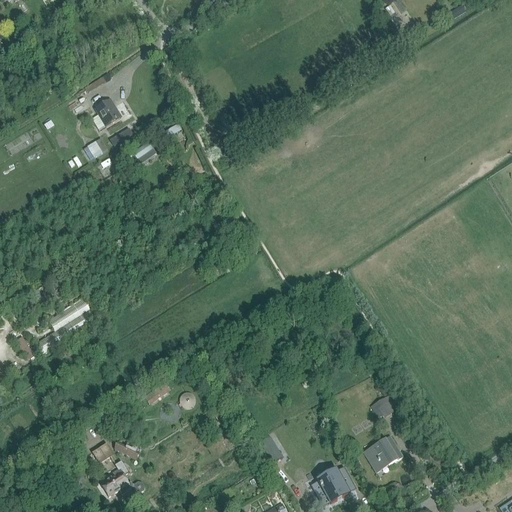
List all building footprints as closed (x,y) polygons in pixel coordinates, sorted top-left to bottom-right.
[(386,9),(393,20),(397,17),(390,7),(386,9)] [(452,22),(466,13),(461,7),(449,14),(448,15),(452,22)] [(103,78),(84,90),(85,91),(87,95),(106,83),(103,79),(103,78)] [(97,117),(105,129),(121,119),(114,108),(110,101),(94,112),(97,117)] [(98,133),(105,129),(97,117),(91,121),(95,128),(97,129),(98,133)] [(50,123),(43,127),(46,132),(53,127),(50,123)] [(164,134),(163,134),(167,140),(168,140),(169,139),(170,138),(181,132),(177,126),(167,132),(166,133),(164,134)] [(110,142),(114,149),(132,137),(128,131),(110,142)] [(87,149),(83,151),(89,162),(93,159),(93,160),(107,152),(100,140),(98,142),(95,144),(87,148),(86,149),(87,149)] [(132,154),(137,162),(153,151),(154,150),(149,143),(132,154)] [(120,152),(115,155),(115,156),(118,160),(124,156),(121,152),(121,151),(120,152)] [(153,151),(137,162),(140,166),(156,155),(153,151)] [(54,334),(34,347),(41,358),(98,322),(84,300),(60,315),(47,323),(54,334)] [(40,358),(34,348),(30,351),(22,339),(15,343),(27,362),(29,360),(32,364),(40,358)] [(164,384),(143,398),(149,407),(170,392),(164,384)] [(179,401),(179,402),(179,404),(180,406),(180,407),(182,408),(183,409),(184,410),(186,410),(187,411),(189,410),(190,410),(192,409),(193,408),(194,407),(195,406),(195,404),(195,402),(195,401),(195,400),(194,398),(193,396),(191,395),(189,395),(187,394),(185,394),(183,395),(183,396),(182,397),(181,398),(180,399),(179,401)] [(388,397),(371,408),(378,419),(382,417),(383,416),(385,418),(389,416),(393,413),(389,407),(393,405),(388,397)] [(210,402),(204,406),(208,413),(214,409),(210,402)] [(116,414),(105,421),(108,426),(119,418),(116,414)] [(103,420),(99,423),(104,431),(108,429),(103,420)] [(121,420),(110,428),(116,438),(128,430),(121,420)] [(363,454),(374,471),(376,474),(389,467),(402,458),(389,438),(363,454)] [(270,439),(261,444),(273,465),(278,462),(282,459),(270,439)] [(106,444),(99,448),(106,460),(113,455),(106,444)] [(114,451),(136,462),(142,451),(127,444),(126,448),(118,444),(114,451)] [(99,464),(106,460),(99,448),(92,453),(99,464)] [(113,477),(100,486),(109,499),(120,492),(122,495),(130,489),(133,490),(134,486),(132,485),(131,484),(128,485),(124,478),(128,475),(121,463),(114,468),(117,472),(112,475),(113,477)] [(330,505),(348,496),(345,490),(352,487),(343,470),(336,474),(336,473),(318,483),(318,484),(312,487),(317,498),(324,494),(330,505)] [(143,492),(144,488),(142,485),(138,484),(134,486),(133,490),(136,494),(140,495),(143,492)] [(355,492),(352,487),(345,490),(348,496),(355,492)] [(324,494),(317,498),(323,509),(330,505),(324,494)] [(511,511),(511,501),(499,510),(500,511),(511,511)]
